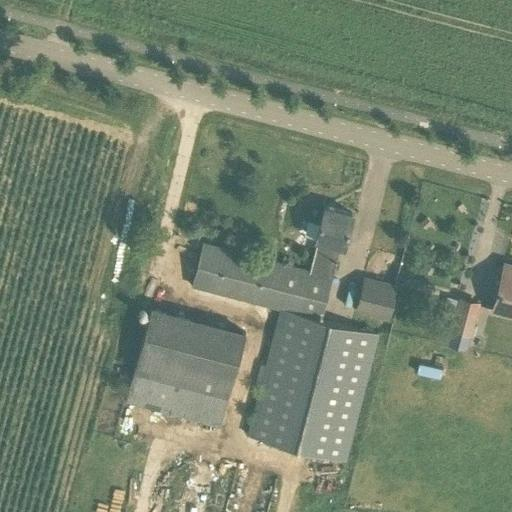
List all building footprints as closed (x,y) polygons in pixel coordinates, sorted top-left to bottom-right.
[(318,240),(310,271),(332,277),(341,246),(343,247),(352,213),(324,206),(316,239),(318,240)] [(332,277),(310,271),(203,242),(192,285),(281,308),(247,435),(344,460),(378,333),(321,318),(332,277)] [(511,265),(505,264),(493,308),(511,313),(511,265)] [(364,279),(356,309),(388,318),(396,287),(364,279)] [(460,299),(452,328),(469,333),(477,303),(460,299)] [(151,307),(125,401),(220,426),(245,332),(151,307)]
